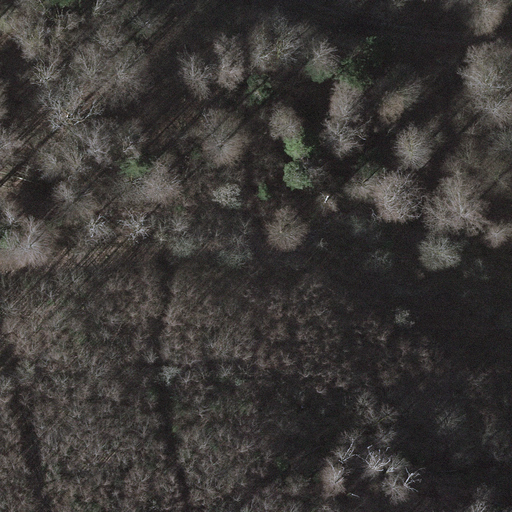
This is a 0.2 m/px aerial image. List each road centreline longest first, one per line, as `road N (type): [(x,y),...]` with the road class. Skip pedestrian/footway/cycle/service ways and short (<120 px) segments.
road 1 (track): [(0,269),(203,247),(335,262),(511,317)]
road 2 (track): [(263,0),(360,25),(511,41)]
